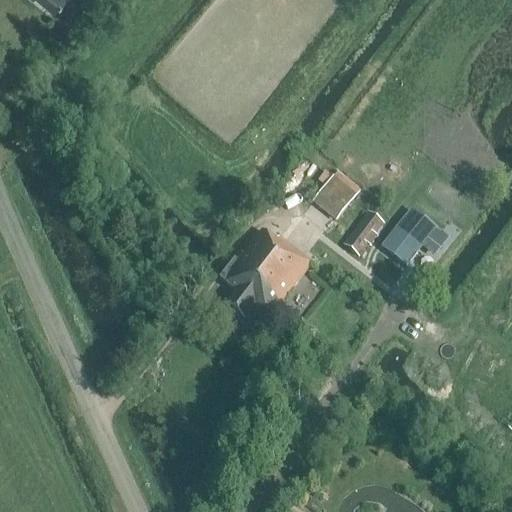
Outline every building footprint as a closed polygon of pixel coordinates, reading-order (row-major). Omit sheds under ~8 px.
[(26,0),(28,1),(29,0),(39,0),(50,9),(58,0),(26,0)] [(335,221),(354,198),(332,181),(313,204),(335,221)] [(367,214),(342,247),(358,259),(378,233),(381,228),(383,226),(367,214)] [(411,215),(382,251),(405,268),(422,247),(434,257),(446,242),(411,215)] [(275,244),(260,233),(235,265),(233,263),(219,282),(235,295),(224,308),(243,323),(254,309),(268,320),(310,266),(277,240),(275,244)]
